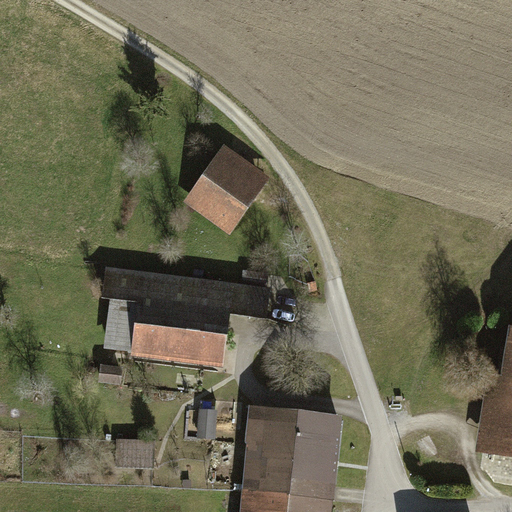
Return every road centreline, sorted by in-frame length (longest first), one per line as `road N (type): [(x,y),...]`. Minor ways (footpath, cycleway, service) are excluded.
road 1 (track): [(64,0),(218,99),(290,177),(325,247),(383,437)]
road 2 (track): [(353,344),(262,338),(248,350),(248,382),(271,397),(375,412)]
road 3 (track): [(505,509),(479,482),(449,425),(423,421),(383,437)]
road 4 (residential): [(511,509),(373,508)]
